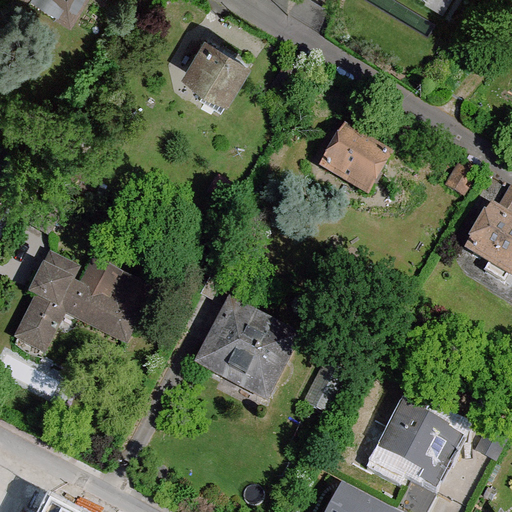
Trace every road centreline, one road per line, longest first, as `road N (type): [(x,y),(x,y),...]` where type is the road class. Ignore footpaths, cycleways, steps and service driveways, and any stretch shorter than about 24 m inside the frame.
road 1 (residential): [(238,0),(511,167)]
road 2 (residential): [(0,438),(138,511)]
